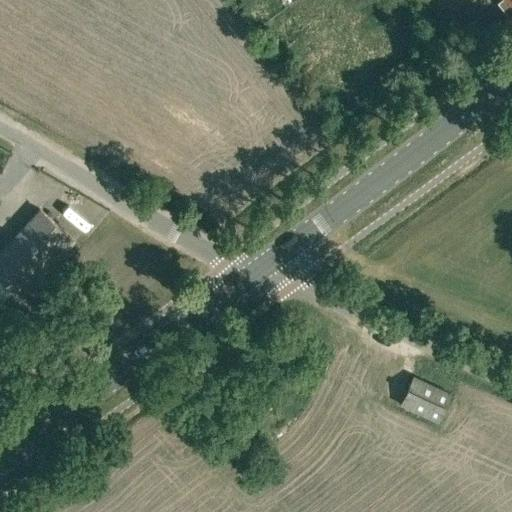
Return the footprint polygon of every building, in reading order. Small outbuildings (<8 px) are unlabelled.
[(511,0),(500,0),(499,1),(510,14),(504,19),(511,28),(511,0)] [(73,240),(40,208),(0,250),(0,275),(21,296),(73,240)] [(127,321),(181,282),(140,227),(105,253),(128,285),(110,298),(127,321)] [(297,337),(293,342),(301,349),(305,344),(297,337)] [(450,393),(414,376),(401,403),(437,420),(450,393)]
